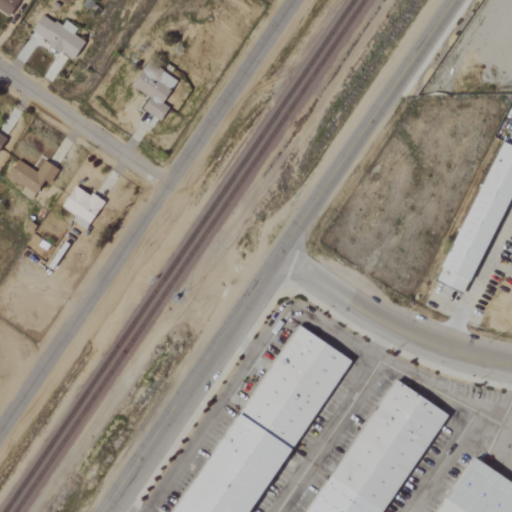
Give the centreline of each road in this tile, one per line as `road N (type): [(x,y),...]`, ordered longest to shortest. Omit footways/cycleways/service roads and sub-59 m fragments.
road 1 (residential): [(100,511),(451,0)]
road 2 (residential): [(0,426),(291,0)]
road 3 (residential): [(276,254),(386,328),(468,359),(511,364)]
road 4 (residential): [(163,188),(0,72)]
